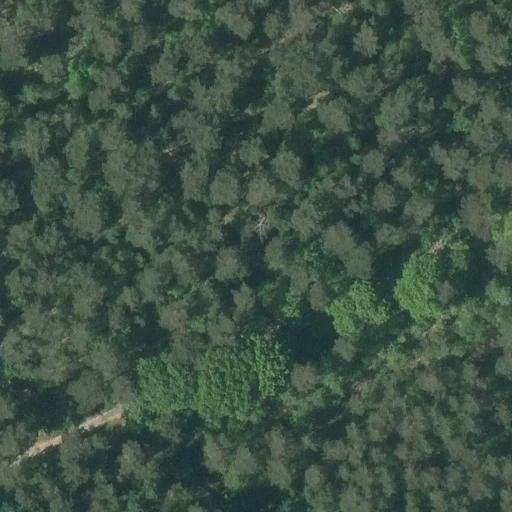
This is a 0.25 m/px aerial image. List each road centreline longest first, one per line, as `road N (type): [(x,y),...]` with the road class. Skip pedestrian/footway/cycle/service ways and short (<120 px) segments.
road 1 (track): [(0,479),(511,233)]
road 2 (track): [(229,511),(0,383)]
